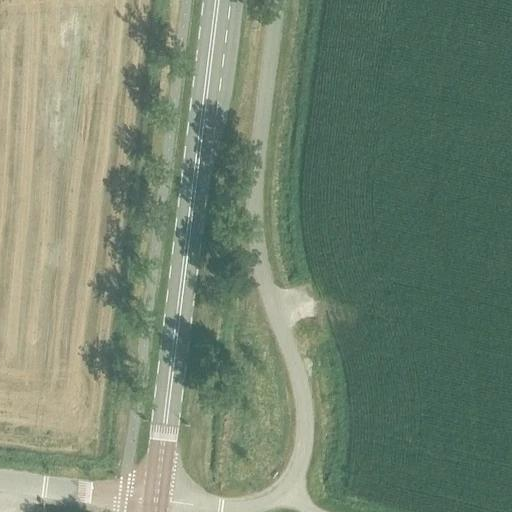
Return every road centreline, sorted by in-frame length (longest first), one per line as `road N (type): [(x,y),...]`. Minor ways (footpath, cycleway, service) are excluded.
road 1 (unclassified): [(279,0),(253,212),(264,284),(301,385),(306,423),(286,490),(258,505),(220,508)]
road 2 (primary): [(154,500),(217,0)]
